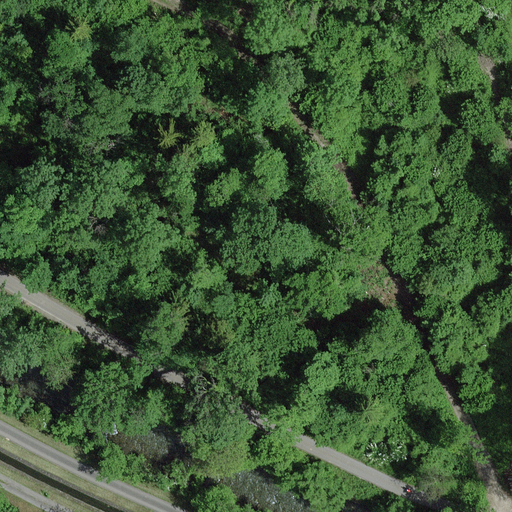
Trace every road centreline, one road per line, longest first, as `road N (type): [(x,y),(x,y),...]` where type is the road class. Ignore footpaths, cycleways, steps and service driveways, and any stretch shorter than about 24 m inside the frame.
road 1 (track): [(459,511),(151,364),(0,273)]
road 2 (track): [(174,511),(0,420)]
road 3 (track): [(511,148),(474,0)]
